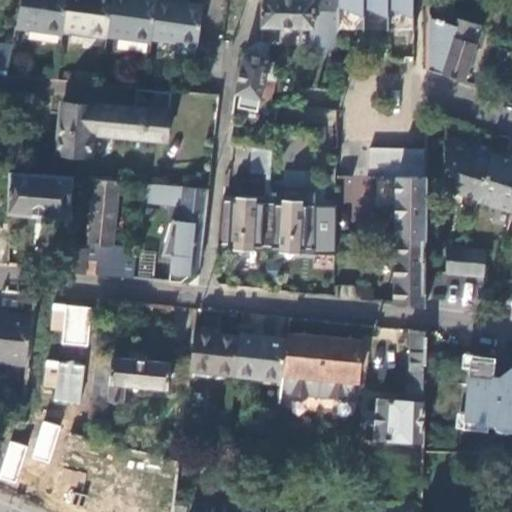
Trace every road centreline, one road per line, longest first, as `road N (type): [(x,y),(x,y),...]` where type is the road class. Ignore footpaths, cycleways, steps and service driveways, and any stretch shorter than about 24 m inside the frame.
road 1 (residential): [(0,277),(511,332)]
road 2 (residential): [(418,83),(356,81),(357,130),(408,131)]
